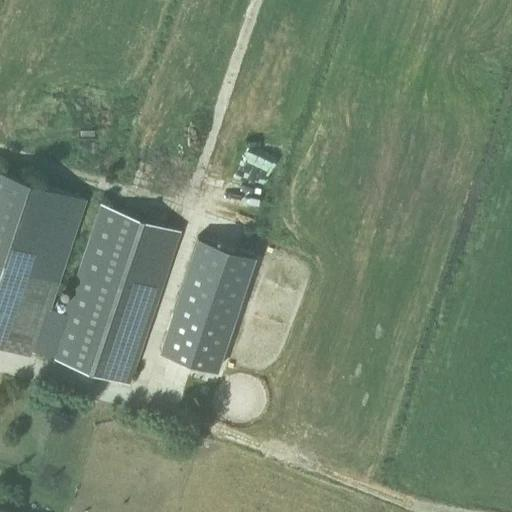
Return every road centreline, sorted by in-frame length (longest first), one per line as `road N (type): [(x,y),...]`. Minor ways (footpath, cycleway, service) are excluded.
road 1 (track): [(0,359),(219,427),(417,504),(463,511)]
road 2 (track): [(0,149),(174,207),(186,202),(257,0)]
